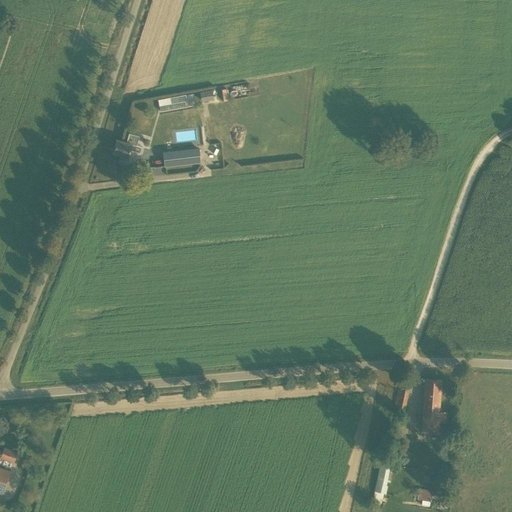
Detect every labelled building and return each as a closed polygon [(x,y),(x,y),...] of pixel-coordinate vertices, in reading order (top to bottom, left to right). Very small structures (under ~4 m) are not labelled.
[(212,90),(201,92),(200,92),(201,101),(214,99),(212,90)] [(170,97),(158,99),(159,106),(179,102),(178,96),(170,97)] [(132,144),(117,140),(116,141),(114,147),(113,153),(121,156),(119,163),(137,168),(141,154),(130,151),(132,144)] [(198,148),(162,152),(164,167),(200,163),(198,148)] [(404,412),(409,387),(411,377),(401,376),(394,410),(404,412)] [(441,380),(426,379),(425,379),(422,432),(438,433),(439,422),(446,422),(447,413),(439,412),(441,380),(442,380),(441,380)] [(14,462),(17,453),(4,448),(0,457),(14,462)] [(374,491),(375,491),(383,493),(386,494),(387,486),(386,486),(391,463),(381,461),(374,491)] [(0,493),(2,494),(10,471),(0,467),(0,493)] [(431,500),(432,492),(420,490),(419,498),(431,500)]
